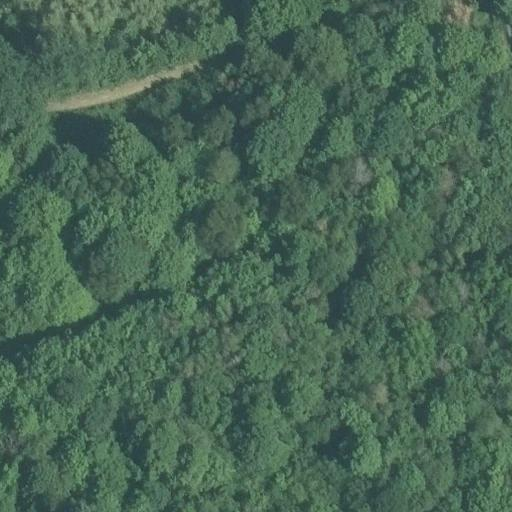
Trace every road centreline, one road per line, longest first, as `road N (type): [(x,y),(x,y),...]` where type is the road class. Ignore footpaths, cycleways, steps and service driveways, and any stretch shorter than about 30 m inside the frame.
road 1 (track): [(132,511),(239,510),(289,498),(330,462),(353,390),(349,332),(278,238),(209,278),(0,354)]
road 2 (track): [(357,0),(29,102),(0,83)]
road 3 (track): [(278,238),(324,193),(319,125),(365,99),(511,71)]
